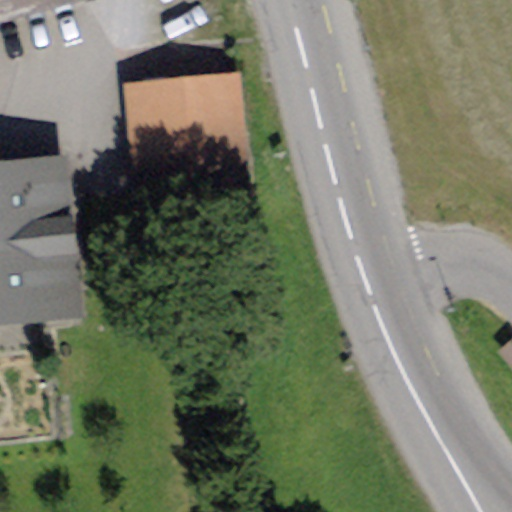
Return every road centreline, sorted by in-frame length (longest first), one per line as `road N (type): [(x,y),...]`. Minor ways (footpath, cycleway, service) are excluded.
road 1 (primary): [(288,0),(363,270)]
road 2 (primary): [(363,270),(396,360),(452,463)]
road 3 (unclassified): [(363,270),(465,262),(511,286)]
